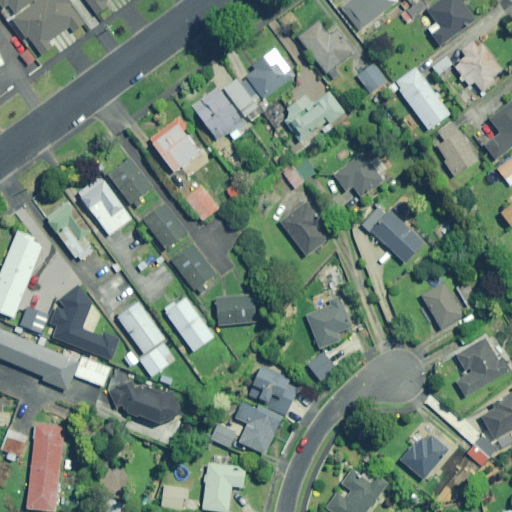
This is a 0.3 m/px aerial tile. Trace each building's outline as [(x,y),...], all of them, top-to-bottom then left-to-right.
[(16,18),(39,0),(0,0),(0,7),(4,12),(9,8),(16,18)] [(39,0),(16,18),(10,22),(26,42),(28,40),(41,58),(53,49),(50,45),(70,30),(73,35),(86,25),(66,0),(39,0)] [(84,0),(97,16),(107,8),(104,3),(108,0),(84,0)] [(400,0),(350,0),(340,9),(359,33),(400,0)] [(406,26),(418,17),(440,48),(475,22),(459,0),(442,0),(427,11),(419,0),(398,15),(406,26)] [(329,38),(318,23),(298,38),(326,75),(351,56),(335,34),(329,38)] [(453,66),(465,83),(469,87),(473,83),(481,94),(495,84),(491,79),(501,72),(483,47),(477,50),(474,45),(461,53),(464,58),(453,66)] [(294,78),(274,51),(252,67),(255,72),(246,78),(263,101),(294,78)] [(35,61),(27,52),(20,57),(28,67),(35,61)] [(386,82),(373,65),(357,78),(370,95),(386,82)] [(394,95),(399,92),(429,131),(449,116),(415,70),(389,89),(394,95)] [(260,107),(239,78),(224,90),(244,118),(260,107)] [(248,131),(217,89),(192,107),(217,143),(228,135),(233,142),(248,131)] [(307,96),(299,102),(294,96),(265,119),(276,132),(285,125),(299,142),(326,120),(330,126),(345,114),(329,94),(315,106),(307,96)] [(511,103),(489,120),(500,135),(484,147),(495,162),(511,149),(511,103)] [(186,128),(180,118),(149,141),(174,174),(200,155),(182,131),(186,128)] [(478,163),(454,123),(437,133),(443,143),(435,148),(453,178),(478,163)] [(388,167),(373,147),(333,176),(346,194),(353,189),(360,199),(380,185),(375,177),(388,167)] [(511,175),(511,159),(497,170),(505,181),(511,175)] [(151,191),(129,160),(108,175),(131,206),(151,191)] [(303,184),(292,169),(283,176),(295,191),(303,184)] [(78,195),(109,237),(133,220),(125,209),(102,177),(78,195)] [(219,210),(202,187),(185,200),(202,223),(219,210)] [(511,227),(511,195),(504,202),(509,208),(501,215),(511,228),(511,227)] [(324,227),(307,203),(279,222),(306,259),(329,241),(321,229),(324,227)] [(78,258),(81,261),(91,253),(89,250),(91,248),(84,239),(91,233),(69,205),(46,223),(57,236),(76,260),(78,258)] [(187,235),(166,206),(144,222),(165,252),(187,235)] [(390,212),(385,216),(379,210),(362,228),(371,236),(372,235),(404,266),(424,245),(390,212)] [(17,232),(16,237),(0,275),(0,314),(13,320),(42,247),(33,243),(34,239),(17,232)] [(216,276),(194,247),(172,263),(194,292),(216,276)] [(486,302),(473,279),(456,288),(469,312),(486,302)] [(463,317),(444,284),(421,298),(441,331),(463,317)] [(256,324),(253,297),(215,300),(218,328),(256,324)] [(326,302),(329,309),(306,317),(319,350),(340,343),(336,334),(349,330),(340,305),(337,298),(326,302)] [(164,311),(166,313),(165,314),(193,354),(214,339),(185,299),(175,306),(174,304),(164,311)] [(151,379),(168,367),(164,360),(171,355),(161,343),(164,341),(137,303),(116,318),(143,356),(144,358),(139,361),(151,379)] [(33,334),(40,337),(38,344),(45,347),(48,340),(54,342),(62,321),(41,312),(33,334)] [(91,358),(89,361),(82,358),(80,362),(60,354),(60,356),(0,331),(0,360),(43,378),(41,382),(67,392),(73,377),(103,390),(111,370),(95,364),(97,360),(91,358)] [(498,360),(486,339),(455,357),(467,376),(456,383),(465,399),(510,373),(501,358),(498,360)] [(335,371),(323,355),(307,366),(319,382),(335,371)] [(287,389),(291,381),(262,368),(253,387),(248,396),(259,400),(268,405),(287,414),(297,393),(287,389)] [(125,385),(109,389),(115,411),(123,409),(127,416),(134,418),(147,420),(164,427),(180,414),(174,393),(165,390),(162,394),(143,386),(144,381),(129,375),(125,385)] [(511,432),(511,394),(498,403),(500,408),(481,420),(495,443),(511,432)] [(280,431),(285,421),(259,409),(258,411),(253,408),(246,421),(249,423),(239,444),(265,456),(277,430),(280,431)] [(236,434),(218,424),(209,440),(228,450),(236,434)] [(56,511),(64,428),(36,425),(35,439),(32,439),(26,510),(44,511),(56,511)] [(28,438),(8,431),(0,452),(20,459),(28,438)] [(451,451),(429,431),(414,448),(401,462),(423,482),(451,451)] [(490,460),(476,446),(467,456),(481,469),(490,460)] [(214,457),(213,466),(208,466),(207,475),(203,475),(202,484),(206,485),(203,511),(211,511),(229,511),(232,488),(243,489),(245,470),(232,468),(233,459),(214,457)] [(366,481),(352,471),(341,485),(351,493),(345,500),(338,495),(327,511),(328,511),(368,511),(388,486),(372,473),(366,481)] [(181,511),(185,487),(164,484),(161,509),(180,511),(181,511)] [(138,511),(139,511),(101,496),(94,511),(138,511)]
